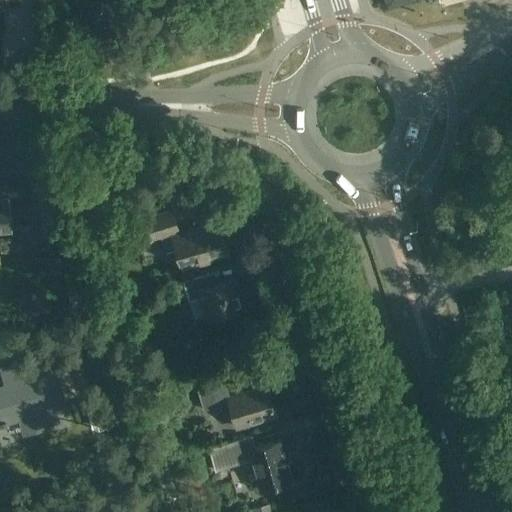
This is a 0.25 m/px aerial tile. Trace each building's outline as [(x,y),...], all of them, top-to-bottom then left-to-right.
[(0,230),(10,229),(6,198),(0,199),(0,230)] [(67,233),(65,208),(40,211),(43,235),(67,233)] [(172,210),(132,222),(137,239),(160,233),(169,263),(181,260),(183,265),(228,252),(220,223),(175,236),(173,229),(177,228),(172,210)] [(94,215),(77,220),(83,241),(100,236),(94,215)] [(214,271),(184,280),(190,301),(200,298),(206,317),(245,305),(236,278),(218,284),(214,271)] [(89,285),(67,290),(71,304),(92,298),(89,285)] [(77,331),(79,343),(99,337),(95,325),(77,331)] [(35,358),(15,364),(21,384),(14,386),(14,384),(5,387),(0,388),(0,422),(22,416),(26,431),(57,422),(54,410),(65,406),(55,372),(40,376),(35,358)] [(226,380),(198,388),(204,408),(221,403),(224,412),(232,410),(237,427),(277,415),(267,384),(230,395),(226,380)] [(214,470),(232,465),(253,459),(261,489),(292,481),(284,454),(287,453),(283,438),(255,446),(252,435),(225,443),(208,448),(214,470)] [(123,511),(118,493),(94,500),(97,511),(123,511)] [(263,511),(271,510),(269,501),(254,505),(255,511),(263,511)]
